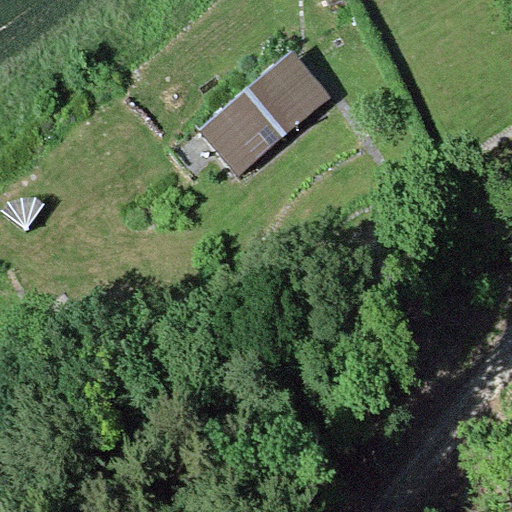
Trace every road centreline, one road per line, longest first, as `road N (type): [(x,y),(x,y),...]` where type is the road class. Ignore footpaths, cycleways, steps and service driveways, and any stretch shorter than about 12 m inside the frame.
road 1 (track): [(38,426),(336,252),(511,218)]
road 2 (track): [(378,511),(511,340)]
